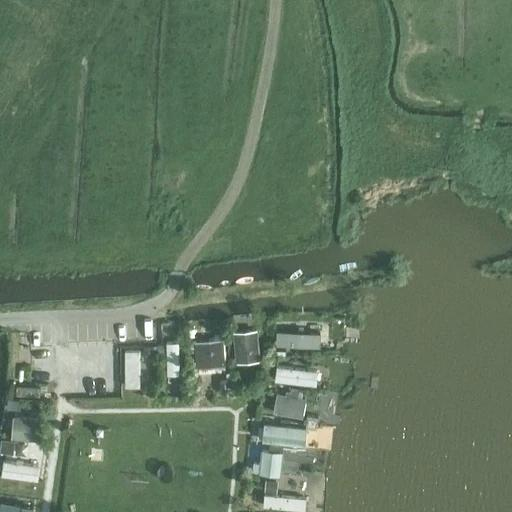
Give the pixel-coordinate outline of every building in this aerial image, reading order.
[(323,344),(324,330),(290,329),(290,343),(323,344)] [(261,359),(262,334),(244,333),(243,358),(261,359)] [(232,360),(229,336),(197,340),(200,372),(226,369),(226,360),(232,360)] [(186,373),(185,345),(160,346),(160,356),(168,356),(168,373),(186,373)] [(128,349),(130,382),(143,381),(142,349),(128,349)] [(320,384),(322,369),(277,365),(275,380),(320,384)] [(43,397),(43,386),(19,386),(18,397),(43,397)] [(306,417),(310,396),(279,391),(275,413),(306,417)] [(39,441),(41,419),(15,416),(13,438),(39,441)] [(310,445),(313,426),(267,422),(265,440),(310,445)] [(14,453),(15,440),(1,439),(0,452),(14,453)] [(282,476),(285,453),(263,450),(260,474),(282,476)] [(39,476),(41,464),(22,462),(23,459),(17,458),(17,461),(7,460),(6,472),(39,476)] [(266,493),(265,506),(306,509),(307,496),(266,493)] [(31,511),(33,506),(7,502),(5,511),(31,511)]
